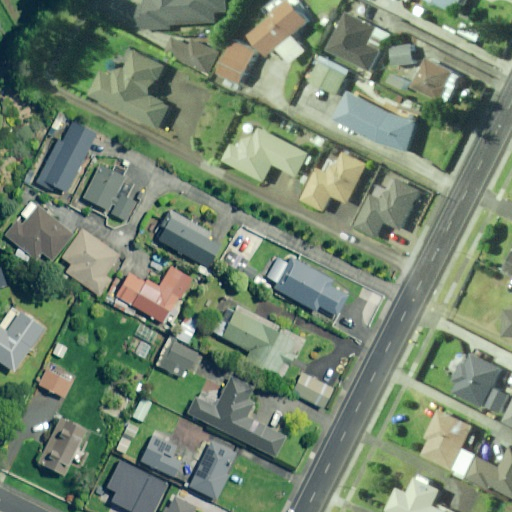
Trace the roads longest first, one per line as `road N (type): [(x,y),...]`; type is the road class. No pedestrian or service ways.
road 1 (residential): [(410,302),(120,150)]
road 2 (tertiary): [(306,511),(410,302)]
road 3 (tertiary): [(410,302),(511,100)]
road 4 (unknown): [(373,1),(511,75)]
